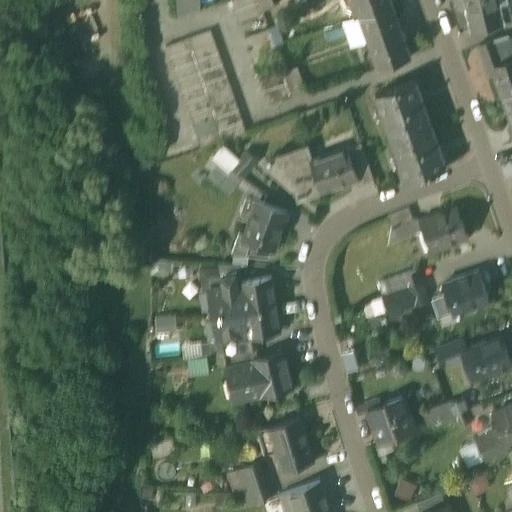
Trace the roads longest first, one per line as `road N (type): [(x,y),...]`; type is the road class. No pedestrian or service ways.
road 1 (residential): [(376,511),(321,322),(320,244),(337,222),(376,204),(488,168)]
road 2 (residential): [(429,0),(488,168)]
